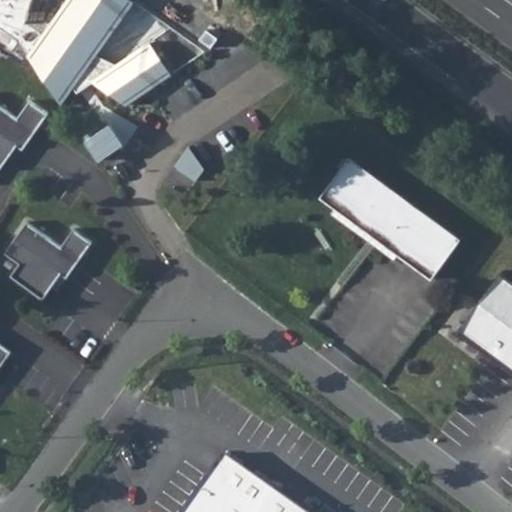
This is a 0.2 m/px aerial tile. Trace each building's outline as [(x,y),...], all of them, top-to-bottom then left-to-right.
[(137,0),(72,0),(29,58),(64,107),(76,92),(92,83),(132,110),(180,76),(155,42),(117,65),(103,55),(143,3),(137,0)] [(21,119),(0,104),(0,170),(3,173),(13,160),(21,147),(27,151),(52,114),(33,101),(21,119)] [(27,151),(21,147),(13,160),(18,163),(27,151)] [(196,152),(175,171),(190,187),(211,168),(196,152)] [(461,240),(350,158),(320,198),(431,280),(461,240)] [(29,223),(6,254),(21,265),(13,277),(45,300),(63,275),(69,280),(95,243),(76,230),(63,247),(29,223)] [(511,279),(502,272),(463,326),(487,344),(482,351),(511,371),(511,279)] [(63,275),(45,300),(51,304),(69,280),(63,275)] [(487,344),(463,326),(458,333),(482,351),(487,344)] [(0,371),(14,353),(0,343),(0,371)] [(308,511),(224,453),(182,511),(308,511)]
